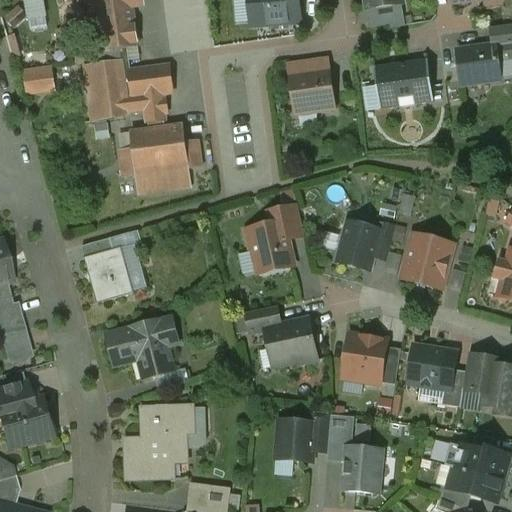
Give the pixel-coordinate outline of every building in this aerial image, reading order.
[(130,0),(88,0),(91,15),(97,14),(102,53),(125,50),(137,49),(130,0)] [(252,0),(254,27),(306,25),(304,0),(252,0)] [(400,0),(365,0),(368,12),(401,7),(400,0)] [(5,16),(15,28),(30,16),(20,4),(5,16)] [(511,26),(489,30),(492,49),(496,49),(498,64),(511,61),(511,26)] [(492,49),(457,54),(461,87),(500,82),(498,64),(496,49),(492,49)] [(102,53),(90,54),(91,67),(121,62),(121,63),(127,62),(125,50),(102,53)] [(326,61),(301,65),(302,77),(328,73),(326,61)] [(91,67),(84,68),(92,124),(123,120),(123,114),(145,112),(147,125),(148,125),(149,133),(130,135),(132,151),(119,153),(122,180),(136,178),(138,196),(191,189),(188,172),(202,170),(198,143),(185,144),(182,128),(165,131),(164,123),(165,123),(161,96),(172,95),(169,68),(129,73),(132,99),(126,100),(121,63),(121,62),(91,67)] [(428,63),(374,70),(379,112),(433,105),(428,63)] [(301,65),(289,67),(290,79),(302,77),(301,65)] [(52,68),(24,72),(27,96),(55,92),(52,68)] [(302,77),(290,79),(296,116),(333,111),(328,73),(302,77)] [(298,208),(268,215),(271,228),(246,233),(249,251),(253,250),(258,276),(266,274),(269,276),(283,273),(285,270),(293,268),(287,243),(304,239),(298,208)] [(395,229),(366,221),(364,229),(381,234),(380,234),(393,238),(395,229)] [(364,229),(347,225),(336,264),(370,273),(380,234),(381,234),(364,229)] [(453,247),(413,237),(401,281),(442,292),(453,247)] [(110,241),(81,249),(84,261),(113,253),(110,241)] [(0,243),(0,286),(6,285),(11,283),(0,243)] [(113,253),(84,261),(97,305),(133,295),(120,251),(113,253)] [(511,252),(510,252),(507,266),(502,265),(498,267),(496,276),(498,280),(508,283),(503,300),(511,302),(511,252)] [(6,285),(0,286),(0,309),(12,306),(6,285)] [(12,306),(0,309),(0,337),(24,331),(17,304),(12,306)] [(276,309),(245,316),(250,336),(265,332),(265,331),(280,328),(276,309)] [(280,328),(265,331),(265,332),(269,352),(276,351),(280,368),(296,365),(299,367),(317,363),(308,322),(280,328)] [(161,323),(106,337),(114,368),(139,362),(144,381),(173,374),(161,323)] [(374,342),(349,338),(343,379),(380,385),(386,349),(386,348),(378,347),(374,342)] [(456,355),(414,348),(408,386),(444,392),(451,393),(454,373),(456,355)] [(401,352),(386,349),(380,385),(395,387),(401,352)] [(503,363),(468,357),(465,374),(462,393),(483,396),(481,407),(496,410),(495,416),(511,418),(511,370),(502,369),(503,363)] [(465,374),(454,373),(451,393),(444,392),(442,407),(460,410),(462,393),(465,374)] [(25,384),(0,390),(0,420),(0,419),(0,411),(26,404),(24,394),(27,393),(25,384)] [(27,393),(24,394),(26,404),(38,401),(36,393),(32,392),(27,393)] [(26,404),(0,411),(0,419),(0,420),(8,451),(53,438),(43,400),(26,404)] [(193,408),(141,410),(142,441),(124,442),(126,483),(174,481),(173,465),(187,465),(186,436),(194,436),(193,408)] [(330,419),(311,417),(310,426),(314,426),(314,430),(329,431),(330,419)] [(348,421),(331,419),(329,437),(347,438),(348,421)] [(310,426),(280,424),(276,461),(303,463),(312,456),(314,430),(314,426),(310,426)] [(329,431),(314,430),(312,453),(327,455),(329,431)] [(347,438),(329,437),(327,464),(344,465),(346,450),(347,438)] [(459,448),(453,469),(503,483),(509,462),(459,448)] [(382,453),(346,450),(344,465),(343,477),(342,492),(378,496),(382,453)] [(503,483),(453,469),(447,489),(447,490),(471,497),(497,504),(503,483)] [(15,478),(0,481),(0,505),(14,509),(18,494),(19,494),(15,478)] [(225,511),(228,492),(191,487),(188,511),(225,511)] [(471,497),(447,490),(447,489),(441,488),(438,500),(439,501),(451,505),(467,511),(471,497)] [(448,511),(451,505),(439,501),(435,511),(436,511),(448,511)]
